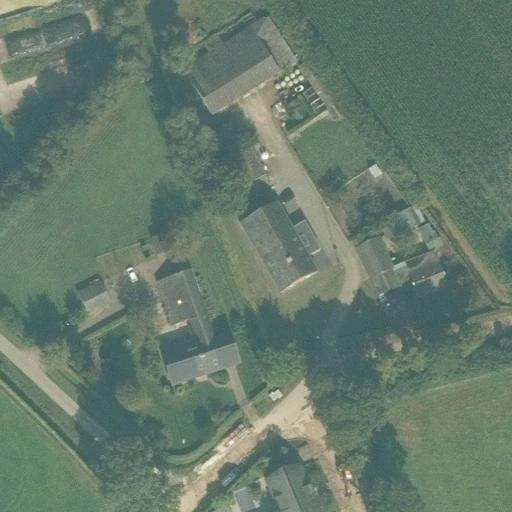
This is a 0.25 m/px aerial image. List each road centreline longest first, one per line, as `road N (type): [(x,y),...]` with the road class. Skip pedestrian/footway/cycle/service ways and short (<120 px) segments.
road 1 (residential): [(182,507),(0,344)]
road 2 (residential): [(304,389),(322,373),(511,327)]
road 3 (unknown): [(27,369),(133,305),(151,262)]
road 4 (residential): [(182,507),(304,389)]
road 5 (residential): [(357,511),(304,389)]
